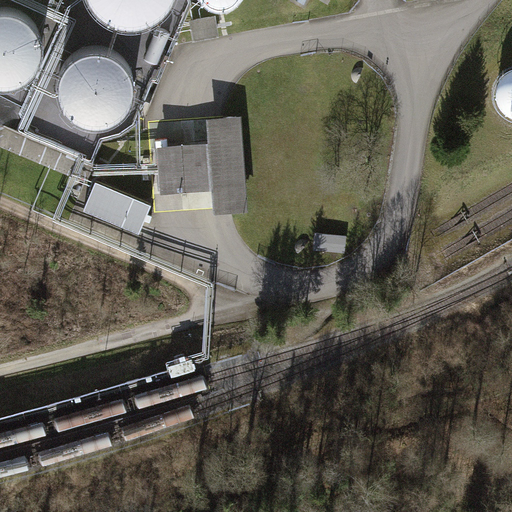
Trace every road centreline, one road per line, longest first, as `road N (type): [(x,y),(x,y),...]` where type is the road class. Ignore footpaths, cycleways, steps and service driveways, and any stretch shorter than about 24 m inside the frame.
road 1 (track): [(153,511),(433,400),(511,390)]
road 2 (track): [(256,309),(207,278),(0,358)]
road 3 (track): [(0,192),(207,278)]
